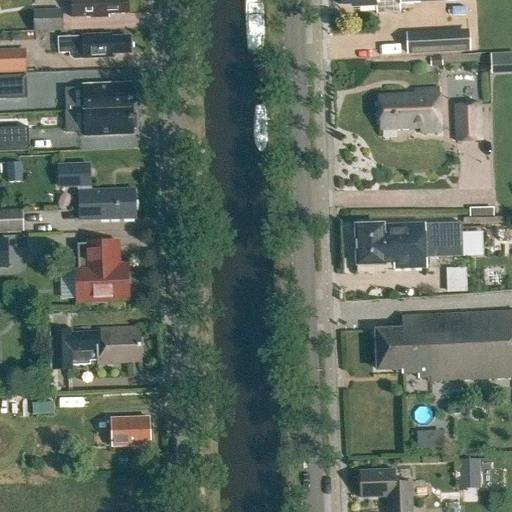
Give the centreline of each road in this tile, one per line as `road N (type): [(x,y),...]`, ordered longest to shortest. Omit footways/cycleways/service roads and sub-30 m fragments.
road 1 (unclassified): [(190,511),(169,0)]
road 2 (secondary): [(316,511),(295,0)]
